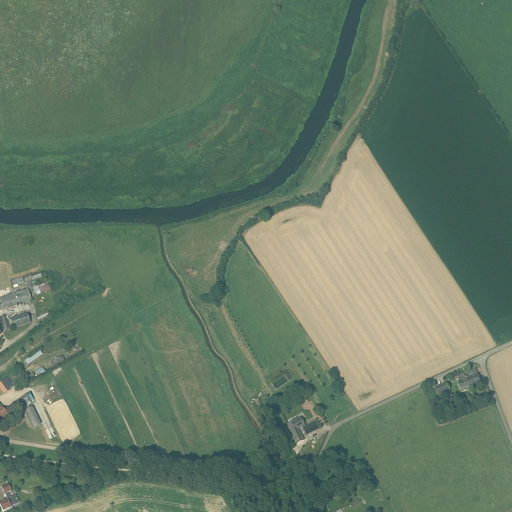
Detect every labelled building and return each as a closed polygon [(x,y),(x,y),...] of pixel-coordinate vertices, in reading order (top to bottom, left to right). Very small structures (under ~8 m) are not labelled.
[(24,282),(22,277),(11,281),(12,286),(24,282)] [(34,287),(37,295),(51,290),(48,282),(34,287)] [(0,310),(32,300),(28,289),(0,297),(0,310)] [(49,316),(47,312),(36,317),(38,321),(49,316)] [(30,323),(27,313),(7,319),(6,316),(0,317),(0,324),(2,332),(9,330),(9,329),(30,323)] [(43,354),(40,350),(24,361),(27,365),(43,354)] [(52,368),(64,361),(61,356),(49,362),(52,368)] [(35,371),(37,376),(45,371),(42,367),(35,371)] [(20,379),(23,384),(35,378),(33,373),(20,379)] [(469,378),(467,373),(459,377),(461,382),(458,383),(457,383),(458,384),(462,391),(481,383),(477,375),(469,378)] [(6,378),(0,382),(0,388),(4,394),(9,390),(8,389),(13,386),(6,378)] [(446,384),(435,389),(439,396),(444,393),(449,391),(446,384)] [(0,403),(0,420),(7,415),(8,417),(33,400),(29,393),(4,409),(0,403)] [(304,396),(298,400),(301,405),(307,401),(304,396)] [(33,429),(40,426),(31,407),(24,411),(33,429)] [(299,420),(293,423),(293,422),(292,423),(288,425),(291,432),(291,433),(297,444),(304,441),(298,430),(302,428),(299,420)] [(316,422),(303,429),(307,436),(320,430),(316,422)] [(53,428),(49,429),(46,424),(42,426),(49,439),(57,436),(53,428)] [(0,502),(0,505),(3,511),(12,507),(12,505),(13,505),(19,503),(17,500),(18,500),(17,498),(17,499),(15,496),(10,498),(8,493),(12,491),(8,484),(2,487),(5,494),(6,494),(8,499),(0,502)]
